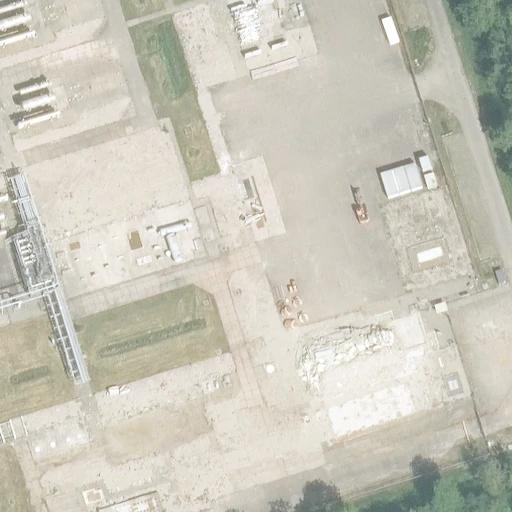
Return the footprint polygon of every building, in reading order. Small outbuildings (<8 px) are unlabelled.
[(52,17),(103,6),(101,0),(61,0),(49,3),(52,17)] [(276,64),(275,62),(299,57),(285,0),(235,0),(251,70),(276,64)] [(127,73),(74,81),(76,95),(129,88),(127,73)] [(363,310),(303,326),(332,436),(452,404),(426,310),(367,326),(363,310)] [(163,461),(186,457),(176,400),(104,414),(108,434),(100,436),(100,437),(85,440),(94,486),(114,482),(115,486),(132,483),(133,491),(168,485),(163,461)]
